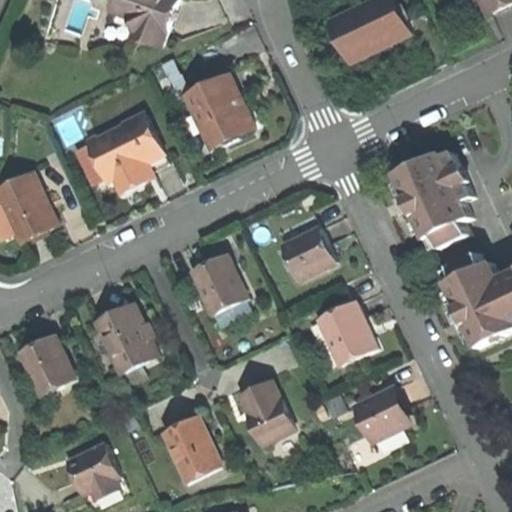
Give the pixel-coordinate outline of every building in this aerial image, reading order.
[(182,0),(122,0),(118,14),(133,19),(138,29),(135,37),(165,48),(171,29),(175,21),(178,19),(180,13),(178,10),(182,0)] [(398,0),(381,0),(341,19),(361,60),(388,47),(414,34),(398,0)] [(511,0),(484,0),(491,14),(511,4),(511,0)] [(235,75),(189,97),(200,118),(205,115),(221,148),(255,132),(242,104),(247,102),(241,89),(235,75)] [(154,172),(171,163),(148,115),(129,124),(130,126),(93,143),(104,167),(110,164),(117,178),(124,193),(143,184),(156,178),(154,172)] [(110,164),(104,167),(93,143),(78,150),(96,187),(117,178),(110,164)] [(445,154),(400,175),(414,205),(430,240),(438,236),(444,249),(474,235),(468,222),(475,218),(467,202),(477,198),(456,153),(446,157),(445,154)] [(38,174),(2,190),(26,242),(43,234),(62,225),(38,174)] [(304,238),(285,247),(302,282),(340,264),(323,229),(304,238)] [(463,308),(482,349),(511,334),(511,275),(501,280),(493,264),(488,266),(482,253),(454,267),(460,280),(452,284),(463,308)] [(215,264),(198,272),(219,316),(254,300),(233,256),(215,264)] [(361,302),(323,320),(345,366),(383,349),(370,321),(361,302)] [(119,315),(101,324),(125,375),(163,357),(139,306),(119,315)] [(42,347),(27,354),(45,392),(80,375),(62,338),(42,347)] [(406,379),(416,400),(431,393),(421,372),(406,379)] [(259,392),(247,398),(270,445),(301,431),(286,399),(282,401),(274,385),(259,392)] [(395,390),(359,407),(376,443),(412,426),(402,404),(395,390)] [(342,396),(329,403),(335,416),(349,410),(342,396)] [(188,425),(169,434),(190,479),(225,462),(203,418),(188,425)] [(88,461),(76,467),(83,483),(89,495),(97,491),(100,497),(125,485),(122,479),(127,477),(111,444),(85,456),(88,461)]
